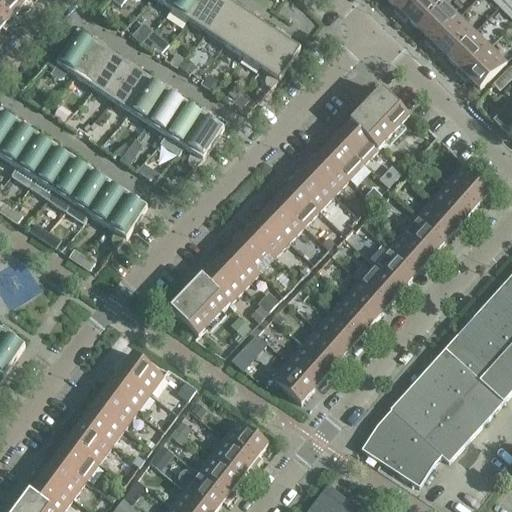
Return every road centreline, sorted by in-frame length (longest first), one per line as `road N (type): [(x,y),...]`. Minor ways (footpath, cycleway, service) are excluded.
road 1 (residential): [(0,458),(111,307),(363,42)]
road 2 (residential): [(260,511),(511,219)]
road 3 (residential): [(511,198),(363,42)]
